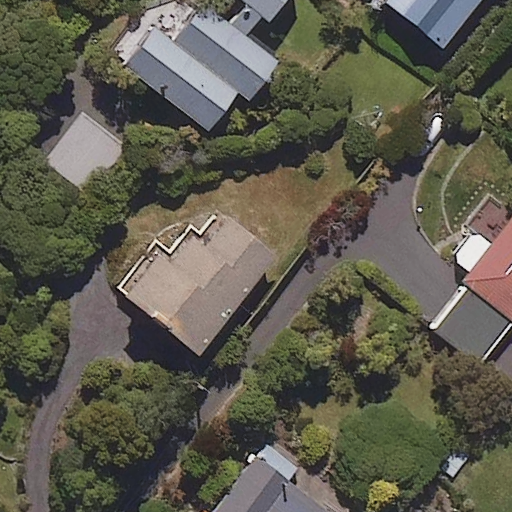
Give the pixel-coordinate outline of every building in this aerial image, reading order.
[(243,108),(281,62),(248,36),(257,24),(263,29),(286,0),(224,0),(237,10),(228,20),(204,0),(168,44),(151,30),(117,71),(203,141),(235,102),(243,108)] [(381,0),(376,6),(437,54),(478,0),(381,0)] [(123,153),(80,112),(39,155),(82,196),(123,153)] [(511,212),(488,244),(473,232),(450,262),(473,280),(432,333),(477,368),(510,325),(511,327),(511,212)] [(198,236),(189,229),(166,257),(153,247),(110,301),(189,365),(252,286),(271,264),(213,218),(198,236)] [(297,469),(267,446),(214,511),(320,511),(285,484),(297,469)]
